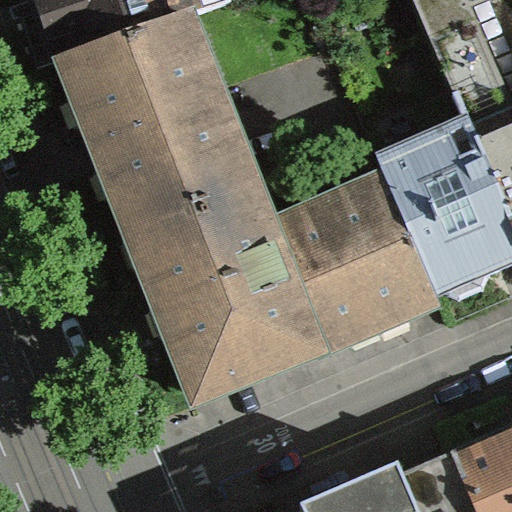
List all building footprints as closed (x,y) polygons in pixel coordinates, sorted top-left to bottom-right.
[(21,19),(36,66),(63,57),(182,16),(230,0),(229,0),(42,0),(46,10),(21,19)] [(511,12),(500,0),(414,0),(466,121),(511,225),(511,12)] [(134,236),(250,190),(182,16),(63,57),(86,115),(134,236)] [(487,280),(485,276),(492,273),(511,264),(511,225),(466,121),(378,159),(390,186),(438,296),(447,293),(448,297),(459,301),(483,290),(487,280)] [(270,242),(311,352),(340,339),(438,296),(390,186),(365,196),(364,194),(288,228),(290,233),(270,242)] [(250,190),(134,236),(153,284),(198,397),(311,352),(270,242),(250,190)] [(511,511),(511,427),(485,440),(453,454),(478,511),(511,511)] [(301,511),(478,511),(453,454),(402,476),(397,465),(344,488),(300,507),(301,511)]
